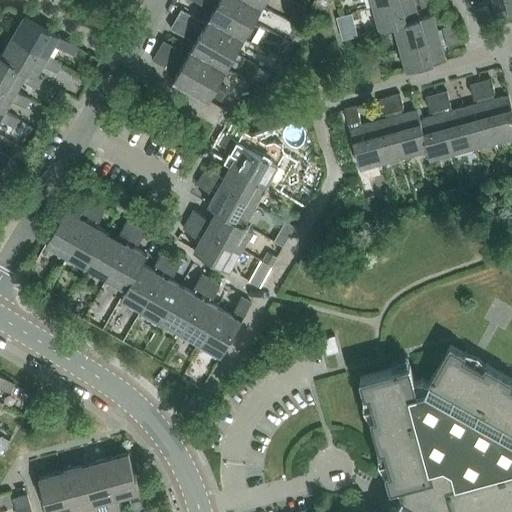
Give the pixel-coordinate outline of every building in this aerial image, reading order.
[(253,0),(218,0),(218,1),(254,21),(262,5),(253,0)] [(413,0),(397,0),(374,7),(380,30),(394,26),(394,25),(419,18),(418,18),(413,0)] [(511,0),(492,0),(497,16),(511,12),(511,0)] [(260,25),(254,21),(218,1),(209,16),(244,37),(245,36),(251,40),(260,25)] [(488,6),(475,10),(478,22),(491,18),(488,6)] [(194,16),(181,9),(176,18),(189,26),(194,16)] [(59,34),(24,14),(12,35),(47,55),(54,43),(68,52),(73,43),(59,35),(59,34)] [(419,18),(394,25),(394,26),(400,47),(439,37),(433,14),(418,18),(419,18)] [(209,16),(200,32),(236,52),(244,37),(209,16)] [(189,26),(176,18),(170,28),(183,35),(189,26)] [(445,35),(458,32),(455,21),(442,24),(445,35)] [(200,32),(191,48),(227,68),(236,52),(200,32)] [(448,46),(461,42),(458,32),(445,35),(448,46)] [(62,63),(47,55),(12,35),(1,54),(36,75),(36,74),(42,63),(57,71),(62,63)] [(439,37),(400,47),(406,69),(406,70),(445,60),(445,59),(439,37)] [(176,47),(163,40),(158,49),(171,57),(176,47)] [(191,48),(182,63),(218,83),(227,68),(191,48)] [(171,57),(158,49),(152,59),(165,66),(171,57)] [(0,53),(0,80),(16,90),(22,79),(36,87),(41,78),(36,75),(1,54),(0,53)] [(182,63),(173,80),(208,100),(213,91),(221,96),(227,87),(218,83),(182,63)] [(490,78),(480,81),(484,95),(494,92),(490,78)] [(30,98),(16,90),(0,80),(0,106),(4,109),(11,98),(25,106),(30,98)] [(473,98),(484,95),(480,81),(469,84),(473,98)] [(446,91),(436,93),(440,107),(450,104),(446,91)] [(403,106),(400,93),(389,96),(393,109),(403,106)] [(429,110),(440,107),(436,93),(425,96),(429,110)] [(496,140),(511,135),(511,107),(508,94),(485,100),(496,140)] [(393,109),(389,96),(379,99),(382,112),(393,109)] [(463,106),(474,146),(496,140),(485,100),(463,106)] [(360,118),(356,105),(344,108),(348,122),(360,118)] [(0,118),(14,126),(19,118),(4,109),(0,106),(0,118)] [(441,112),(452,152),(474,146),(463,106),(441,112)] [(405,154),(427,148),(419,118),(420,118),(417,109),(394,115),(405,154)] [(441,112),(420,118),(419,118),(427,148),(429,158),(452,152),(441,112)] [(372,121),(383,160),(405,154),(394,115),(372,121)] [(349,127),(360,166),(383,160),(372,121),(349,127)] [(266,183),(278,163),(277,162),(282,154),(284,152),(282,145),(274,140),(267,142),(267,143),(249,133),(244,130),(238,140),(232,150),(237,153),(231,163),(266,183)] [(232,150),(238,140),(225,133),(219,143),(232,150)] [(0,150),(0,167),(2,169),(10,156),(0,150)] [(219,183),(255,203),(266,183),(231,163),(219,183)] [(202,173),(214,180),(220,171),(208,164),(202,173)] [(214,180),(202,173),(197,183),(209,190),(214,180)] [(243,223),(244,223),(255,203),(219,183),(208,204),(216,209),(217,208),(243,223)] [(377,208),(373,195),(368,196),(364,197),(366,206),(367,211),(377,208)] [(84,211),(89,214),(96,202),(87,196),(80,209),(84,211)] [(96,202),(89,214),(99,219),(106,207),(96,202)] [(66,254),(86,219),(66,207),(46,243),(66,254)] [(252,228),(244,223),(243,223),(217,208),(216,209),(205,228),(241,248),(252,228)] [(206,216),(194,209),(193,209),(188,218),(200,225),(206,216)] [(200,225),(188,218),(183,228),(195,235),(200,225)] [(86,219),(66,254),(86,266),(106,230),(86,219)] [(126,219),(119,231),(129,236),(136,224),(126,219)] [(145,230),(136,224),(129,236),(138,242),(145,230)] [(229,269),(229,268),(241,248),(205,228),(194,248),(194,249),(229,269)] [(106,230),(86,266),(106,277),(126,242),(106,230)] [(278,234),(275,240),(283,245),(287,239),(278,234)] [(106,277),(125,288),(126,288),(141,262),(142,262),(147,253),(126,242),(106,277)] [(155,263),(164,268),(171,256),(161,250),(155,263)] [(276,259),(275,259),(266,254),(262,260),(271,265),(272,266),(276,259)] [(171,256),(164,268),(174,273),(180,261),(171,256)] [(161,273),(142,262),(141,262),(126,288),(125,288),(120,297),(141,309),(161,273)] [(161,273),(141,309),(161,320),(181,284),(161,273)] [(194,285),(204,291),(211,279),(201,273),(194,285)] [(220,284),(211,279),(204,291),(213,296),(220,284)] [(181,284),(161,320),(180,331),(201,296),(181,284)] [(201,296),(180,331),(200,342),(221,307),(201,296)] [(234,308),(244,314),(251,302),(241,296),(234,308)] [(221,307),(200,342),(221,354),(241,319),(221,307)] [(323,339),(327,354),(339,351),(334,335),(323,339)] [(511,511),(511,377),(465,351),(464,352),(450,344),(428,382),(422,378),(414,380),(410,363),(360,376),(364,392),(363,393),(384,472),(386,471),(390,487),(400,485),(401,495),(394,506),(391,511),(376,511),(375,511),(511,511)] [(0,373),(0,386),(9,391),(14,383),(0,374),(0,373)] [(0,453),(1,454),(9,440),(1,435),(0,436),(0,453)] [(128,452),(105,458),(116,497),(128,494),(133,510),(143,507),(138,491),(139,491),(128,452)] [(105,458),(83,464),(94,503),(106,500),(109,511),(120,511),(116,497),(105,458)] [(83,464),(61,470),(72,509),(85,506),(86,511),(96,511),(94,503),(83,464)] [(73,511),(72,509),(61,470),(38,477),(48,511),(73,511)] [(27,494),(21,495),(13,497),(16,509),(30,505),(27,494)]
